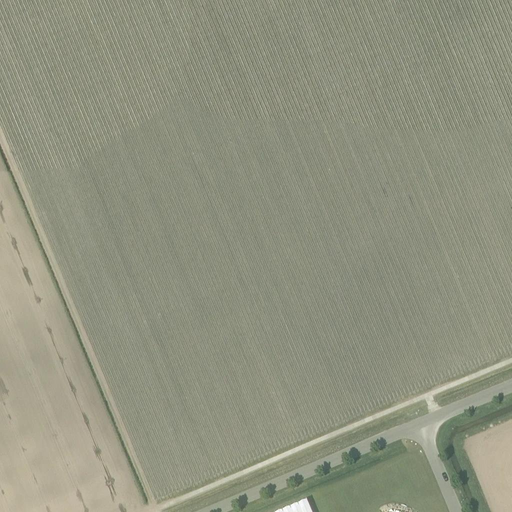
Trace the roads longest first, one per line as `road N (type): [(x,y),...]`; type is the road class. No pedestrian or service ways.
road 1 (track): [(0,137),(154,511)]
road 2 (track): [(511,361),(154,511)]
road 3 (unclassified): [(217,511),(420,427)]
